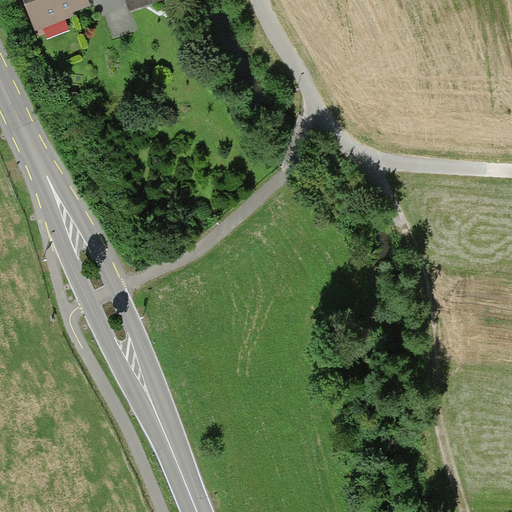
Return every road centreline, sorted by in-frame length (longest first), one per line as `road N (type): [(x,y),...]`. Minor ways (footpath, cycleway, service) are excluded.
road 1 (primary): [(197,511),(104,296),(0,87)]
road 2 (track): [(459,511),(399,221),(359,157)]
road 3 (track): [(104,296),(183,256),(243,212),(287,169),(311,106)]
road 4 (track): [(311,106),(359,157),(511,174)]
